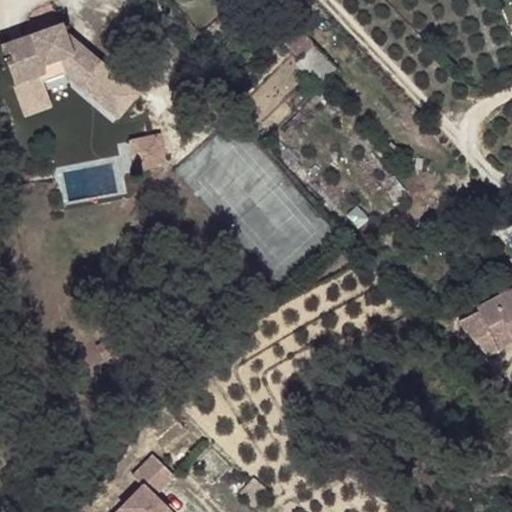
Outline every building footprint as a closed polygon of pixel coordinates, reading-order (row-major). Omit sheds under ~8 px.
[(114,75),(63,32),(61,25),(0,47),(13,85),(41,75),(44,67),(63,60),(100,92),(114,75)] [(315,45),(298,28),(281,43),(299,60),(301,58),(314,45),(315,45)] [(338,68),(314,45),(302,58),(325,81),(338,68)] [(100,92),(63,60),(44,67),(41,75),(13,85),(16,92),(64,75),(94,99),(100,92)] [(165,164),(159,135),(130,142),(136,171),(165,164)] [(489,355),(511,343),(511,290),(479,308),(481,312),(459,323),(489,355)] [(104,361),(123,349),(115,337),(95,347),(104,361)] [(170,511),(154,496),(175,476),(153,455),(133,476),(143,486),(116,511),(170,511)] [(255,508),(271,492),(254,476),(239,492),(255,508)]
